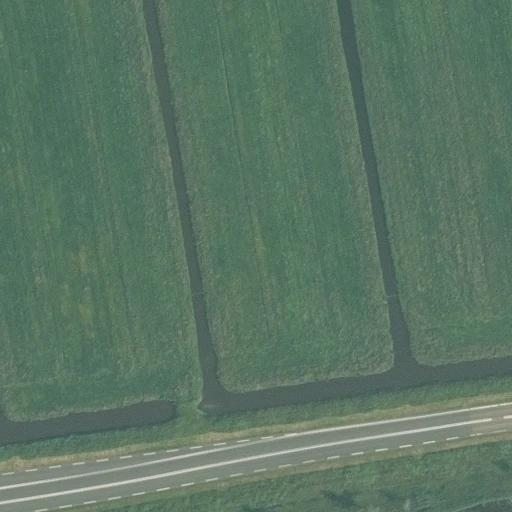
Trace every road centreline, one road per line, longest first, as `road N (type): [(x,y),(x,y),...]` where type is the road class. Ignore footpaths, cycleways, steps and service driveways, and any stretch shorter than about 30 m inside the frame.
road 1 (secondary): [(174,472),(511,414)]
road 2 (secondary): [(174,472),(0,501)]
